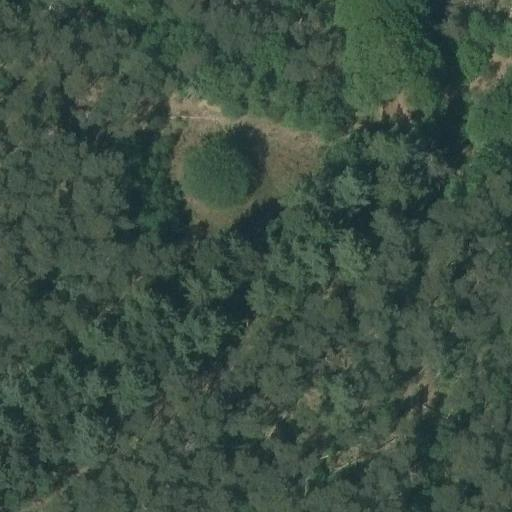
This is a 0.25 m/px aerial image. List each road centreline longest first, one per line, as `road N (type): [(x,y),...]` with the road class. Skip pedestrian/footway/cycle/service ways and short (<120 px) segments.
road 1 (track): [(511,141),(434,172),(0,458)]
road 2 (track): [(375,0),(418,161),(434,172)]
